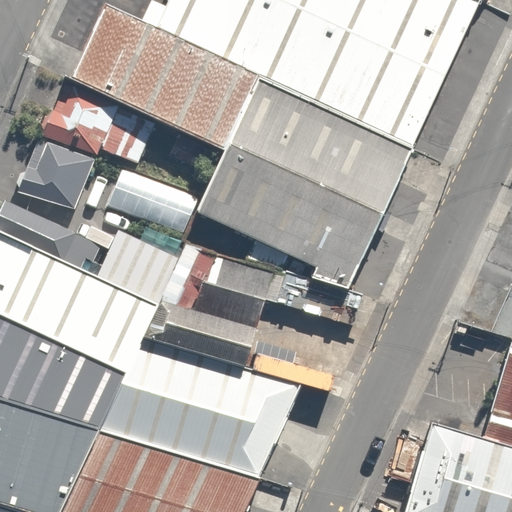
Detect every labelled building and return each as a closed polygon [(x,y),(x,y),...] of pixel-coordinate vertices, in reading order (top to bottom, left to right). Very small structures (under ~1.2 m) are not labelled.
[(149,2),(140,24),(257,79),(410,151),(479,2),(473,0),(166,0),(163,8),(149,2)] [(257,79),(140,24),(103,7),(67,82),(221,155),(257,79)] [(410,151),(257,79),(221,155),(193,216),(313,270),(308,281),(345,292),(410,151)] [(43,137),(92,158),(95,149),(137,166),(152,129),(62,91),(43,137)] [(15,195),(73,212),(92,163),(36,141),(15,195)] [(180,191),(117,166),(102,205),(165,230),(180,191)] [(154,309),(0,239),(0,402),(96,434),(138,341),(154,309)] [(183,247),(157,304),(154,309),(138,341),(241,371),(270,272),(183,247)] [(96,434),(258,480),(298,388),(241,371),(138,341),(96,434)] [(481,440),(511,449),(511,342),(510,342),(481,440)] [(59,511),(96,434),(0,402),(0,507),(15,511),(59,511)] [(404,511),(511,511),(511,449),(481,440),(429,425),(404,511)] [(96,434),(59,511),(243,511),(258,480),(96,434)]
